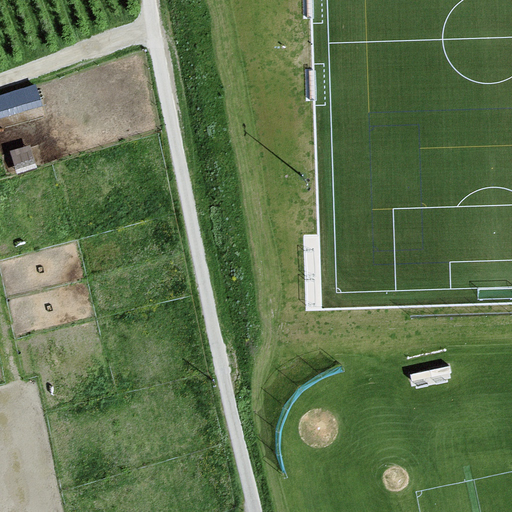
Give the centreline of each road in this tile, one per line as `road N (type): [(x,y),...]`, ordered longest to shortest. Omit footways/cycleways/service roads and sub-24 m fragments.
road 1 (unclassified): [(250,511),(145,0)]
road 2 (track): [(0,82),(148,34)]
